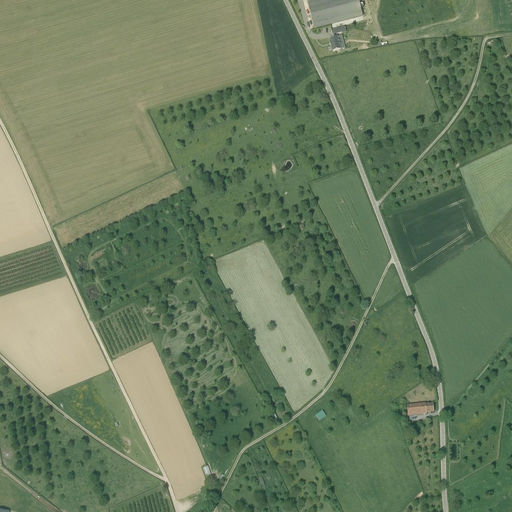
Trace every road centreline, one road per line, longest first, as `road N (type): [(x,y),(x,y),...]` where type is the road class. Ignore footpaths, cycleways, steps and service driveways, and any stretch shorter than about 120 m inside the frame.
road 1 (unclassified): [(445,511),(434,360),(340,115),(285,0)]
road 2 (track): [(166,480),(0,121)]
road 3 (track): [(210,511),(243,449),(327,387),(394,257)]
road 4 (track): [(375,207),(461,107),(485,38),(507,34)]
road 5 (track): [(0,356),(81,428),(166,480)]
